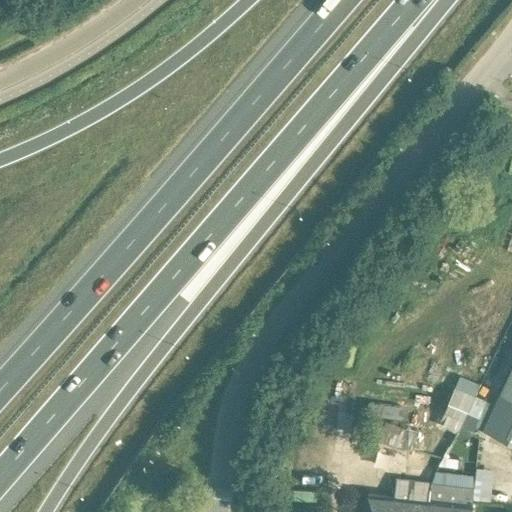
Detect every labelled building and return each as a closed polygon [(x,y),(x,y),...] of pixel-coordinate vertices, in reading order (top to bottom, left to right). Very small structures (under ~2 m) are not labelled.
[(511,368),(483,430),(511,443),(511,368)] [(456,387),(441,422),(459,430),(475,396),(456,387)] [(373,402),(371,414),(402,418),(404,406),(373,402)] [(385,425),(380,441),(399,447),(413,451),(419,431),(405,427),(386,421),(385,425)] [(375,422),(370,438),(380,441),(384,425),(375,422)] [(367,511),(428,511),(432,482),(397,478),(395,495),(369,492),(367,511)] [(471,511),(475,487),(432,482),(428,511),(471,511)]
